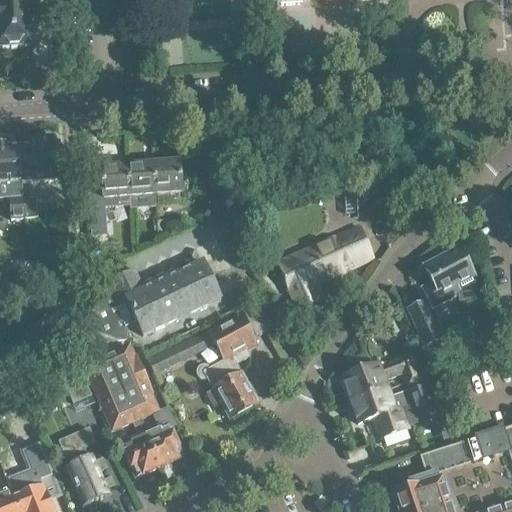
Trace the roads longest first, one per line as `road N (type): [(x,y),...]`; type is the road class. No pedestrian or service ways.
road 1 (residential): [(301,410),(408,245),(511,151)]
road 2 (secondary): [(194,99),(511,79)]
road 3 (residential): [(252,290),(220,222),(194,99)]
road 4 (secondary): [(0,111),(194,99)]
